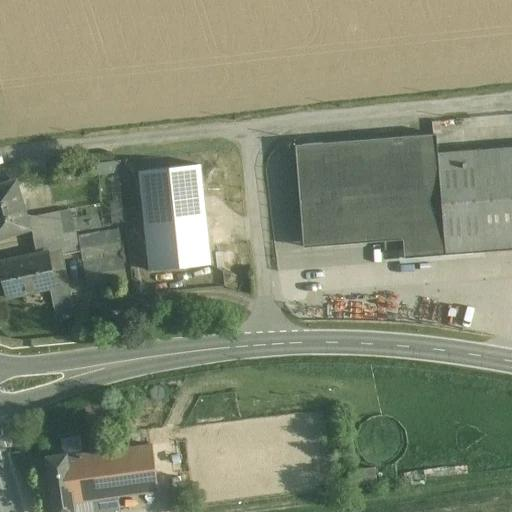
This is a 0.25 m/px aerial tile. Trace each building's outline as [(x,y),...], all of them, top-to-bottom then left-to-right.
[(436,135),(296,146),(304,246),(304,248),(384,241),(385,251),(404,249),(405,258),(445,255),(438,154),(436,135)] [(511,147),(477,151),(485,252),(511,249),(511,147)] [(477,151),(438,154),(445,255),(485,252),(477,151)] [(200,167),(138,174),(149,270),(210,263),(200,167)] [(15,181),(0,185),(0,238),(30,229),(15,181)] [(121,201),(110,203),(112,223),(123,221),(121,201)] [(37,255),(48,253),(60,250),(61,255),(77,252),(69,209),(30,217),(37,255)] [(117,229),(77,235),(86,289),(126,282),(117,229)] [(37,255),(0,262),(0,266),(6,299),(50,289),(55,288),(54,284),(48,253),(37,255)] [(66,282),(54,284),(55,288),(50,289),(56,321),(73,317),(71,309),(66,282)] [(104,402),(84,408),(90,425),(109,419),(104,402)] [(152,446),(67,459),(73,502),(104,498),(158,491),(152,446)] [(67,455),(45,458),(52,511),(74,511),(73,502),(67,459),(67,455)] [(375,468),(347,471),(349,488),(377,484),(375,468)] [(107,511),(104,498),(73,502),(74,511),(107,511)]
